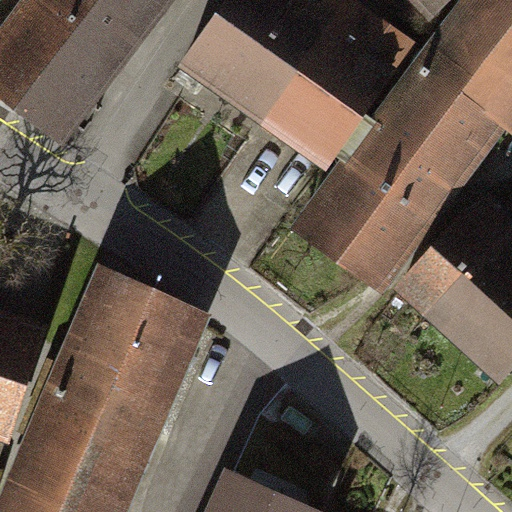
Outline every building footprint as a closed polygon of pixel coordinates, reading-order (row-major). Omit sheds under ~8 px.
[(25,0),(0,34),(0,87),(58,131),(140,22),(111,0),(25,0)] [(111,0),(140,22),(157,0),(111,0)] [(333,0),(321,19),(293,0),(232,0),(191,60),(330,160),(422,31),(401,17),(392,29),(351,0),(333,0)] [(511,0),(472,0),(313,218),(382,269),(445,182),(511,101),(511,0)] [(423,0),(434,11),(445,0),(423,0)] [(405,285),(432,308),(494,238),(511,219),(496,205),(474,220),(467,213),(405,285)] [(511,253),(494,238),(432,308),(505,372),(511,364),(511,253)] [(109,276),(10,511),(116,511),(199,313),(109,276)] [(0,428),(11,432),(46,331),(0,315),(0,428)] [(297,511),(234,484),(221,511),(297,511)]
